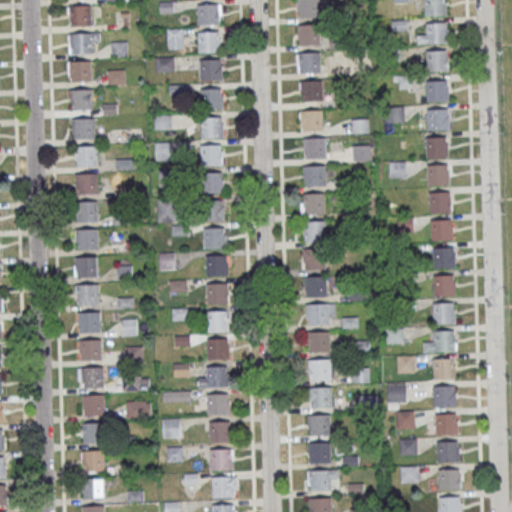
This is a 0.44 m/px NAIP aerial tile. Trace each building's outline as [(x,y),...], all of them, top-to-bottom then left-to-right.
[(320,0),(320,17),(298,18),(297,0),(320,0)] [(445,0),(446,15),(423,15),(423,0),(445,0)] [(220,3),(221,24),(198,25),(197,4),(220,3)] [(91,4),(91,25),(69,26),(68,5),(91,4)] [(447,21),(448,42),(425,43),(425,22),(447,21)] [(321,23),(322,44),(299,45),(298,24),(321,23)] [(182,28),(168,28),(168,49),(182,49),(182,28)] [(221,31),(222,51),(199,52),(198,32),(221,31)] [(91,32),(92,52),(69,53),(69,33),(91,32)] [(112,56),(128,56),(128,42),(111,42),(112,56)] [(448,49),(449,70),(426,71),(425,50),(448,49)] [(322,51),(322,72),(300,72),(299,52),(322,51)] [(155,71),(173,71),(173,57),(155,57),(155,71)] [(222,59),(223,79),(200,80),(199,59),(222,59)] [(91,60),(92,81),(69,81),(68,61),(91,60)] [(124,70),(108,70),(108,84),(124,84),(124,70)] [(412,75),(396,75),(396,87),(412,87),(412,75)] [(449,79),(449,100),(426,100),(426,80),(449,79)] [(323,80),(324,100),(301,101),(301,81),(323,80)] [(92,88),(93,108),(70,109),(70,89),(92,88)] [(201,107),(223,107),(223,88),(201,88),(201,107)] [(449,108),(450,129),(427,130),(426,109),(449,108)] [(322,109),(323,130),(300,131),(299,110),(322,109)] [(223,116),(224,136),(201,137),(200,117),(223,116)] [(94,117),(95,138),(72,138),(71,118),(94,117)] [(368,118),(352,118),(352,133),(368,133),(368,118)] [(448,136),(449,156),(426,157),(425,137),(448,136)] [(325,137),(326,157),(303,158),(302,137),(325,137)] [(221,143),(222,164),(199,165),(198,144),(221,143)] [(97,144),(97,165),(74,166),(74,145),(97,144)] [(369,144),(352,144),(353,161),(369,160),(369,144)] [(325,164),(326,185),(303,186),(303,165),(325,164)] [(449,164),(450,184),(427,185),(426,164),(449,164)] [(222,171),(223,192),(200,193),(199,172),(222,171)] [(97,173),(76,173),(76,193),(97,193),(97,173)] [(451,190),(452,211),(429,212),(428,191),(451,190)] [(325,192),(325,212),(303,213),(302,193),(325,192)] [(157,221),(178,221),(178,198),(157,198),(157,221)] [(224,199),(225,220),(202,221),(201,200),(224,199)] [(97,200),(98,221),(75,222),(74,201),(97,200)] [(398,217),(398,230),(413,230),(412,216),(398,217)] [(453,219),(453,240),(431,240),(430,220),(453,219)] [(325,220),(326,240),(303,241),(302,221),(325,220)] [(225,227),(226,247),(203,248),(203,227),(225,227)] [(97,228),(98,249),(75,250),(75,229),(97,228)] [(326,247),(327,268),(304,268),(303,248),(326,247)] [(455,247),(456,267),(433,268),(433,248),(455,247)] [(175,269),(174,252),(159,252),(159,269),(175,269)] [(227,254),(228,275),(205,276),(204,255),(227,254)] [(96,256),(97,276),(74,277),(74,256),(96,256)] [(132,265),(118,265),(118,279),(132,279),(132,265)] [(455,274),(456,295),(433,296),(432,275),(455,274)] [(326,275),(327,296),(304,297),(303,276),(326,275)] [(170,291),(186,291),(186,280),(170,280),(170,291)] [(229,283),(230,303),(207,304),(206,284),(229,283)] [(98,304),(98,284),(77,284),(77,304),(98,304)] [(455,301),(456,322),(433,323),(432,302),(455,301)] [(334,302),(334,314),(328,314),(328,323),(305,324),(304,303),(334,302)] [(172,320),(189,320),(189,307),(172,307),(172,320)] [(227,310),(228,331),(205,331),(204,311),(227,310)] [(100,311),(100,332),(78,332),(77,312),(100,311)] [(359,311),(359,326),(341,327),(341,312),(359,311)] [(137,318),(122,318),(122,335),(137,335),(137,318)] [(403,327),(404,341),(386,342),(385,327),(403,327)] [(455,329),(456,350),(433,351),(432,330),(455,329)] [(329,330),(330,351),(307,352),(306,331),(329,330)] [(229,338),(230,358),(207,359),(206,339),(229,338)] [(101,359),(101,339),(79,339),(79,359),(101,359)] [(369,340),(370,354),(352,355),(351,340),(369,340)] [(142,346),(125,346),(125,361),(142,361),(142,346)] [(415,354),(416,372),(397,373),(397,355),(415,354)] [(455,357),(456,378),(433,379),(432,358),(455,357)] [(330,358),(331,379),(308,379),(307,359),(330,358)] [(174,376),(188,376),(188,362),(174,362),(174,376)] [(228,366),(229,386),(206,387),(206,367),(228,366)] [(369,366),(370,381),(352,382),(351,367),(369,366)] [(78,367),(78,387),(103,387),(103,367),(78,367)] [(149,389),(149,376),(122,376),(122,389),(149,389)] [(406,383),(406,401),(388,401),(387,384),(406,383)] [(332,386),(332,407),(310,408),(309,387),(332,386)] [(456,386),(457,406),(434,407),(433,387),(456,386)] [(190,401),(190,390),(163,390),(163,401),(190,401)] [(229,393),(229,414),(207,415),(206,394),(229,393)] [(105,414),(105,394),(82,394),(82,414),(105,414)] [(376,394),(377,409),(359,409),(358,395),(376,394)] [(126,417),(151,417),(151,401),(126,401),(126,417)] [(414,410),(415,427),(397,428),(396,410),(414,410)] [(330,413),(331,434),(308,435),(308,414),(330,413)] [(457,413),(458,434),(435,434),(435,414),(457,413)] [(163,430),(179,430),(178,418),(163,419),(163,430)] [(231,420),(232,441),(209,441),(208,421),(231,420)] [(82,423),(82,443),(102,443),(102,423),(82,423)] [(417,437),(418,453),(400,454),(399,438),(417,437)] [(459,440),(460,461),(437,462),(436,441),(459,440)] [(330,441),(330,462),(308,463),(307,442),(330,441)] [(232,447),(233,468),(210,469),(209,448),(232,447)] [(82,470),(104,470),(104,450),(82,450),(82,470)] [(418,465),(419,481),(401,482),(400,466),(418,465)] [(461,468),(462,489),(439,490),(438,469),(461,468)] [(331,469),(331,489),(309,490),(308,469),(331,469)] [(234,476),(235,496),(212,497),(211,477),(234,476)] [(104,497),(104,478),(83,478),(83,497),(104,497)] [(141,491),(128,491),(128,501),(140,501),(141,491)] [(461,496),(461,511),(439,511),(439,497),(461,496)] [(331,497),(331,511),(308,511),(308,498),(331,497)] [(165,511),(178,511),(179,501),(165,501),(165,511)] [(235,503),(235,511),(212,511),(212,504),(235,503)]
